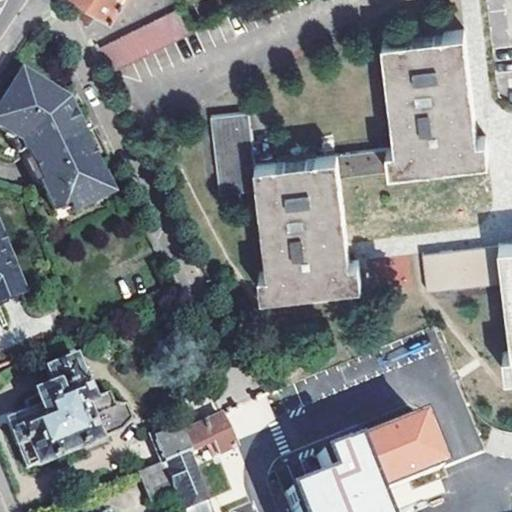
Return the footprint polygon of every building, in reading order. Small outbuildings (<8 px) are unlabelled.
[(73,0),(86,27),(101,5),(112,12),(119,0),(73,0)] [(96,49),(109,74),(191,34),(179,7),(96,49)] [(340,176),(490,156),(487,136),(478,137),(464,27),(382,37),(395,146),(256,162),(249,109),(210,115),(220,193),(258,188),(268,270),(259,271),(262,293),(362,281),(359,259),(350,260),(340,176)] [(23,142),(31,157),(46,191),(42,193),(56,220),(108,195),(79,135),(73,123),(65,106),(58,101),(59,98),(19,72),(0,100),(0,106),(0,107),(0,130),(7,135),(9,132),(23,142)] [(82,119),(73,123),(79,135),(88,131),(82,119)] [(21,162),(31,157),(23,142),(9,132),(7,135),(5,138),(11,142),(21,162)] [(511,240),(423,252),(427,289),(503,280),(511,350),(503,352),(507,374),(511,373),(511,240)] [(0,302),(21,294),(0,241),(0,302)] [(409,254),(368,260),(373,291),(413,285),(409,254)] [(89,401),(73,360),(45,373),(52,389),(35,398),(38,406),(26,409),(28,414),(6,422),(26,470),(37,464),(38,466),(123,432),(130,422),(124,406),(112,406),(107,394),(89,401)] [(264,393),(226,409),(238,438),(276,422),(264,393)] [(325,477),(285,493),(293,511),(378,511),(372,496),(437,471),(440,470),(418,416),(350,444),(339,449),(338,446),(317,455),(325,477)] [(236,447),(221,417),(182,437),(189,453),(190,456),(207,447),(213,458),(236,447)] [(151,437),(162,464),(189,453),(182,437),(178,426),(151,437)] [(184,509),(207,499),(190,456),(189,453),(162,464),(137,474),(150,504),(177,493),(184,509)]
